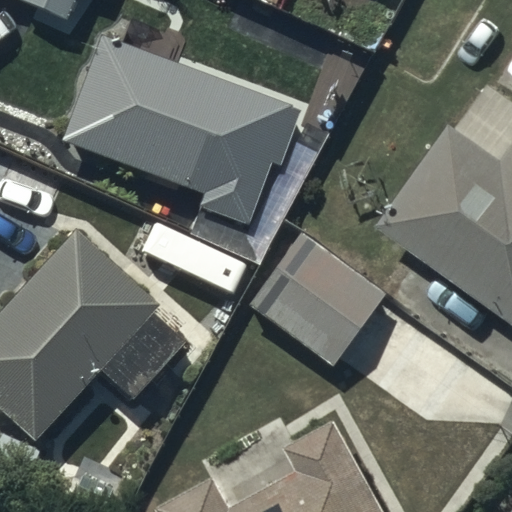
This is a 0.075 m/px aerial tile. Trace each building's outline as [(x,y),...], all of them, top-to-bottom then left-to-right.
[(20,0),(64,19),(72,0),(20,0)] [(301,105),(97,28),(55,137),(200,192),(196,203),(244,221),(267,160),(278,164),(301,105)] [(511,146),(505,157),(449,117),(373,224),(511,321),(511,146)] [(154,305),(74,229),(0,306),(0,413),(27,440),(98,365),(130,395),(181,342),(148,311),(154,305)] [(381,295),(298,233),(245,303),(328,365),(381,295)] [(219,469),(158,503),(163,511),(389,511),(337,417),(291,441),(305,467),(238,504),(219,469)]
